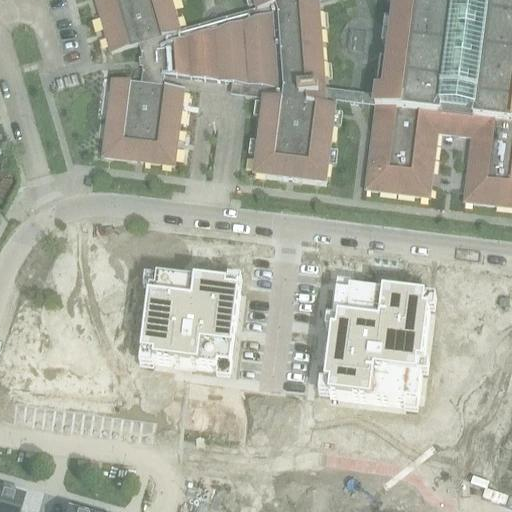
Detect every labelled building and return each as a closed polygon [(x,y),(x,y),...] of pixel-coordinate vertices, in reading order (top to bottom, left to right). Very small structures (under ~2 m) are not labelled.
[(366,193),(429,201),(437,136),(473,140),(465,205),(511,211),(511,0),(253,0),(257,12),(180,34),(170,0),(95,0),(111,55),(140,47),(143,56),(144,74),(142,86),(112,82),(103,160),(174,169),(184,91),(162,88),(164,77),(219,84),(246,88),(245,100),(264,102),(254,179),(326,188),(336,110),(335,110),(336,104),(375,109),(377,109),(366,193)] [(90,300),(133,314),(140,290),(133,288),(152,230),(116,218),(90,300)] [(151,292),(142,359),(155,361),(154,366),(231,376),(241,297),(228,295),(229,289),(158,280),(157,293),(151,292)] [(328,367),(325,388),(331,388),(329,401),(406,411),(406,405),(419,406),(422,379),(416,378),(417,367),(424,368),(430,315),(425,314),(427,302),(338,291),(329,355),(335,356),(333,368),(328,367)] [(511,421),(498,461),(511,465),(511,421)] [(214,485),(207,511),(247,511),(249,502),(238,499),(240,492),(214,485)] [(352,511),(354,492),(267,485),(265,511),(352,511)] [(0,493),(0,494),(0,511),(20,511),(24,500),(0,493)]
